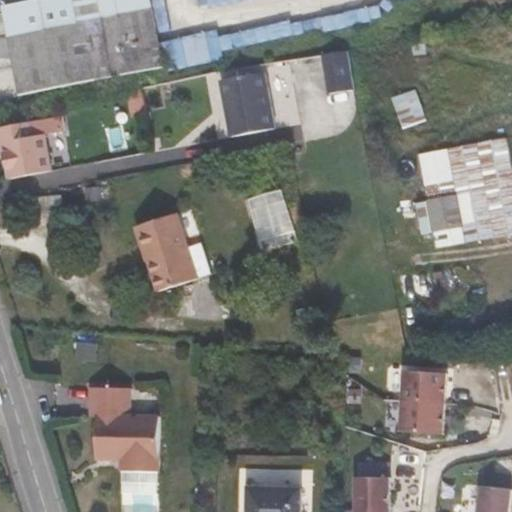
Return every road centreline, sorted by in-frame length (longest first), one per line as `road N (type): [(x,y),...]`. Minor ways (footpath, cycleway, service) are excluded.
road 1 (unclassified): [(0,372),(42,511)]
road 2 (track): [(511,246),(383,263)]
